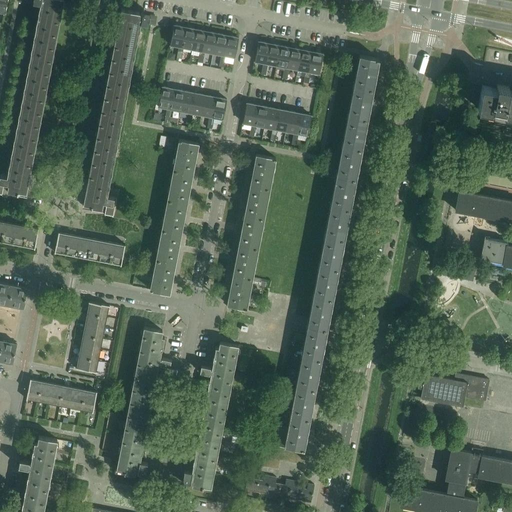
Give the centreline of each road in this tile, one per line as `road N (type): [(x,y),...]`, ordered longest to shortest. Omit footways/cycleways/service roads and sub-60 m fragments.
road 1 (residential): [(364,340),(428,13)]
road 2 (residential): [(212,511),(161,502),(194,306)]
road 3 (residential): [(194,306),(241,78)]
road 4 (residential): [(330,511),(364,340)]
road 5 (residential): [(194,306),(40,276)]
road 6 (residential): [(364,340),(511,369)]
